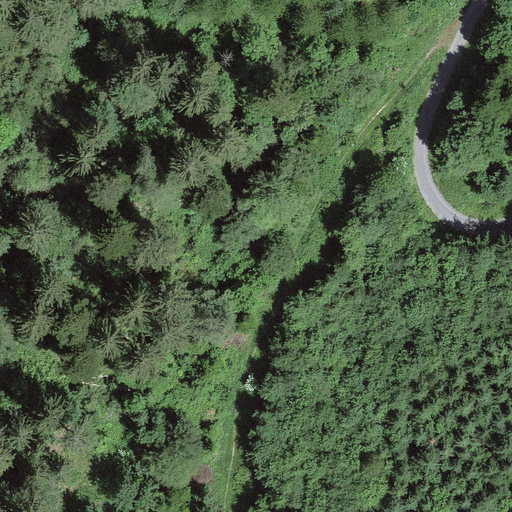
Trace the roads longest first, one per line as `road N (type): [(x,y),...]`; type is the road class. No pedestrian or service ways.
road 1 (track): [(227,511),(237,408),(291,253),(334,166),(475,0)]
road 2 (track): [(511,223),(462,227),(433,201),(421,154),(434,94),(481,0)]
